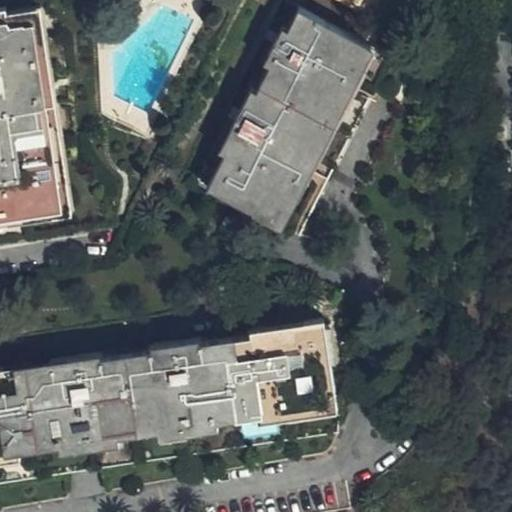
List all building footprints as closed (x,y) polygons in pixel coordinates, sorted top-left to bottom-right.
[(346,20),(356,0),(316,0),(315,4),(346,20)] [(0,241),(115,225),(110,193),(57,200),(29,22),(9,25),(7,7),(0,8),(0,241)] [(295,241),(360,113),(383,67),(358,55),(291,20),(200,200),(265,233),(268,228),(295,241)] [(495,150),(495,122),(479,122),(479,150),(495,150)] [(346,429),(347,392),(340,345),(335,345),(333,327),(0,375),(0,478),(71,469),(95,465),(346,429)]
